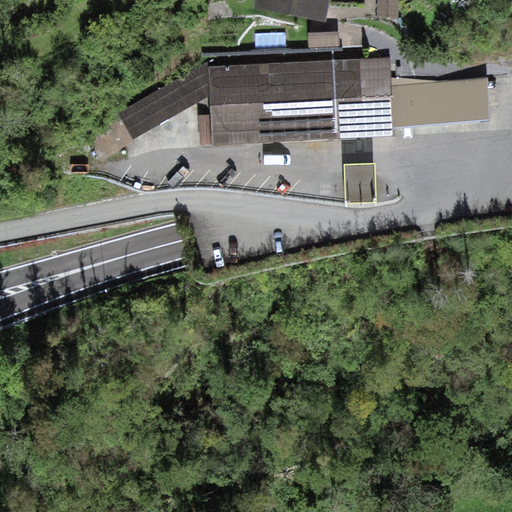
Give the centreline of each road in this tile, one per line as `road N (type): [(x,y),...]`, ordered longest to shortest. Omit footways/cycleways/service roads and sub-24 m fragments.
road 1 (residential): [(0,232),(200,200),(360,221),(432,205),(445,177),(437,162),(415,152),(171,161)]
road 2 (primary): [(0,297),(185,240),(384,197),(511,181)]
road 3 (unknown): [(387,0),(511,35)]
